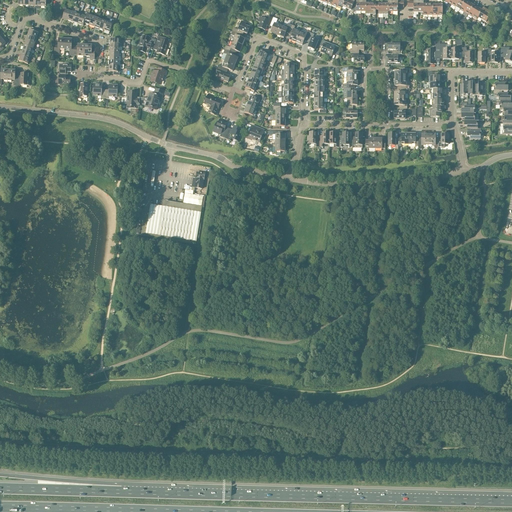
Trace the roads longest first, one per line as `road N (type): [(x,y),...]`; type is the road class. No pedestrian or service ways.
road 1 (unknown): [(511,462),(0,438)]
road 2 (motorway): [(511,501),(121,491)]
road 3 (unclassified): [(0,107),(100,117),(240,169),(292,179)]
road 4 (motorway): [(0,506),(202,511)]
road 5 (unclassified): [(292,179),(361,184),(464,171)]
road 6 (residential): [(303,125),(304,56),(256,38),(238,82)]
road 7 (residential): [(362,124),(368,68),(387,69),(387,124)]
road 8 (residential): [(100,76),(139,83),(147,60),(208,81)]
road 9 (motorway): [(121,491),(0,475)]
road 10 (motorway): [(121,491),(0,488)]
